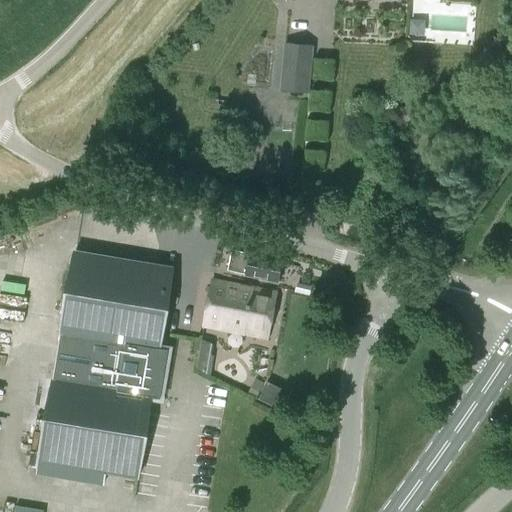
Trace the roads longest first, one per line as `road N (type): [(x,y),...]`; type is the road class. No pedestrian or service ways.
road 1 (unclassified): [(379,276),(114,196),(0,134)]
road 2 (unclassified): [(325,511),(344,478),(363,327),(379,276)]
road 3 (secondary): [(390,511),(511,344)]
road 4 (unclassified): [(0,97),(112,0)]
road 5 (unclassified): [(511,312),(379,276)]
